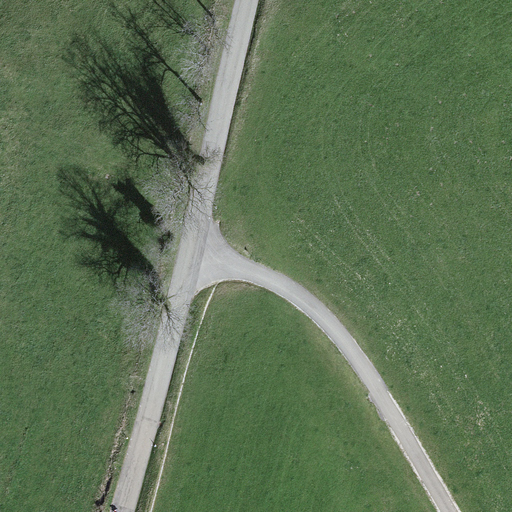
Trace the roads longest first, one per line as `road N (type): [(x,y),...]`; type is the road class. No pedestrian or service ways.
road 1 (tertiary): [(123,511),(247,0)]
road 2 (track): [(220,253),(292,291),(337,331),(451,511)]
